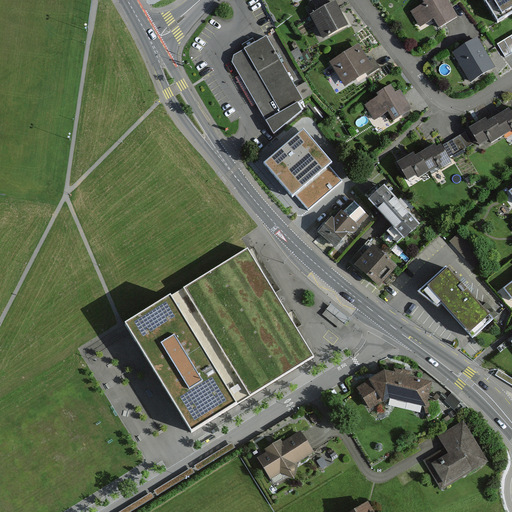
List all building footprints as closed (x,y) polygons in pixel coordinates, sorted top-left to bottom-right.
[(449,0),(424,0),(408,10),(419,28),(434,20),(439,30),(459,18),(449,0)] [(511,13),(511,0),(485,0),(499,22),(511,13)] [(349,27),(336,2),(309,16),(323,41),(349,27)] [(511,34),(498,43),(505,54),(511,50),(511,34)] [(296,89),(267,37),(235,56),(233,64),(239,74),(257,107),(274,135),(302,112),(298,105),(314,96),(306,83),(296,89)] [(480,38),(454,53),(471,84),(497,70),(480,38)] [(376,69),(359,43),(329,63),(347,89),(376,69)] [(414,111),(400,91),(397,94),(391,87),(365,105),(376,121),(386,115),(391,125),(414,111)] [(511,114),(511,115),(509,111),(494,120),(504,136),(511,130),(511,114)] [(486,120),(471,130),(481,146),(490,140),(492,143),(504,136),(494,120),(488,124),(486,120)] [(263,166),(293,201),(297,197),(307,209),(340,180),(330,168),(334,165),(305,131),(263,166)] [(437,151),(434,148),(420,157),(429,172),(438,166),(440,169),(450,163),(441,149),(437,151)] [(413,156),(399,165),(408,180),(417,174),(419,177),(429,172),(420,157),(416,159),(413,156)] [(379,186),(367,197),(394,227),(383,237),(393,248),(403,238),(404,239),(417,227),(379,186)] [(334,220),(321,234),(336,248),(366,216),(353,205),(337,222),(334,220)] [(450,241),(475,265),(483,255),(458,232),(450,241)] [(368,242),(348,264),(377,290),(397,267),(368,242)] [(248,252),(126,326),(192,433),(314,359),(248,252)] [(493,322),(446,268),(425,286),(472,340),(473,339),(493,322)] [(331,305),(323,315),(340,329),(344,325),(335,317),(339,312),(331,305)] [(339,312),(335,317),(344,325),(348,319),(339,312)] [(383,374),(356,390),(368,411),(385,401),(427,409),(432,384),(383,374)] [(423,462),(442,492),(489,463),(463,422),(436,438),(443,450),(423,462)] [(279,441),(263,450),(266,454),(256,460),(269,480),(278,475),(291,482),(293,466),(312,454),(299,433),(281,444),(279,441)]
